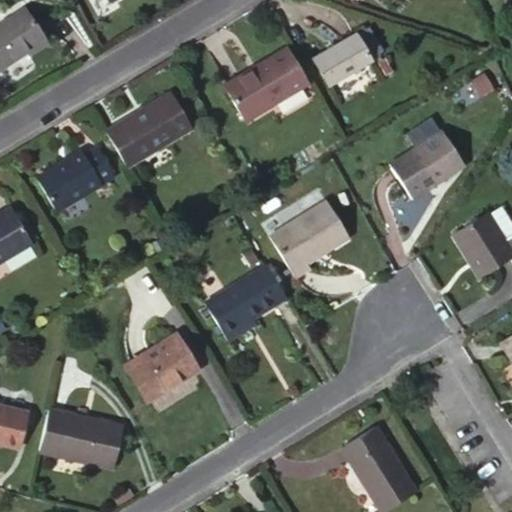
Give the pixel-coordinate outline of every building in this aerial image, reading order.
[(0,70),(27,52),(43,41),(23,12),(0,27),(0,70)] [(355,37),(314,61),(329,87),(370,63),(355,37)] [(43,41),(27,52),(31,57),(46,46),(43,41)] [(284,51),(265,63),(268,68),(254,76),(251,72),(223,88),(242,123),(305,86),(284,51)] [(268,68),(265,63),(251,72),(254,76),(268,68)] [(484,73),(467,83),(477,100),(494,89),(484,73)] [(170,95),(105,135),(126,169),(191,130),(170,95)] [(405,135),(414,149),(440,133),(431,118),(405,135)] [(442,136),(454,154),(460,150),(448,131),(442,136)] [(440,133),(388,167),(410,202),(463,168),(454,154),(440,133)] [(81,154),(35,182),(54,214),(113,179),(97,151),(83,158),(81,154)] [(348,240),(324,203),(267,239),(293,280),(308,270),(306,266),(348,240)] [(487,217),(503,243),(511,237),(511,227),(500,209),(487,217)] [(0,258),(2,261),(30,245),(28,243),(18,226),(9,212),(0,216),(0,258)] [(452,237),(468,264),(474,260),(484,276),(511,257),(511,237),(503,243),(487,217),(486,216),(452,237)] [(24,222),(18,226),(28,243),(34,239),(24,222)] [(474,260),(468,264),(478,279),(484,276),(474,260)] [(285,299),(265,268),(203,305),(226,344),(241,335),(237,328),(252,319),(285,299)] [(237,328),(241,335),(255,325),(252,319),(237,328)] [(511,336),(499,344),(511,364),(511,336)] [(197,370),(177,337),(125,368),(144,402),(197,370)] [(0,444),(16,449),(25,413),(0,407),(0,444)] [(47,410),(37,453),(112,471),(122,428),(47,410)] [(368,497),(378,511),(386,511),(414,494),(374,429),(344,448),(373,495),(368,497)] [(339,451),(368,497),(373,495),(344,448),(339,451)] [(126,489),(112,498),(117,506),(131,497),(126,489)]
